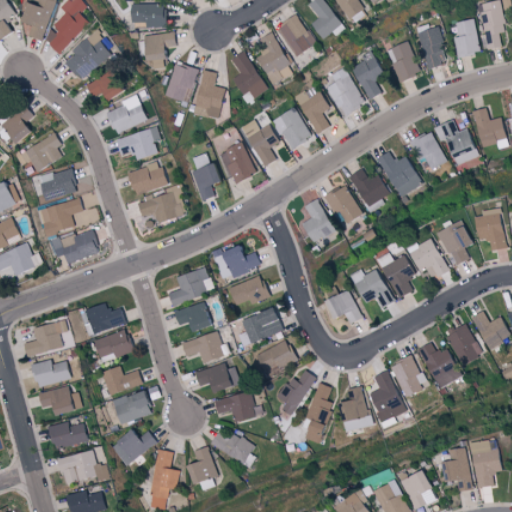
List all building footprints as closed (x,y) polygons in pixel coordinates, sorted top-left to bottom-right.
[(0,0),(0,34),(2,39),(15,32),(9,20),(18,15),(9,0),(0,0)] [(44,39),(57,0),(34,0),(34,1),(30,0),(26,0),(24,9),(26,10),(23,20),(34,24),(30,34),(44,39)] [(67,12),(53,25),(55,27),(46,37),(61,52),(92,21),(83,12),(90,5),(85,0),(74,0),(74,1),(72,0),(67,0),(62,6),(67,12)] [(313,23),(326,37),(335,30),(339,35),(349,26),(326,0),(315,0),(311,4),(321,16),(313,23)] [(338,0),(352,19),(370,6),(365,0),(338,0)] [(489,48),(510,44),(501,0),(496,0),(480,3),(489,48)] [(133,3),(134,26),(168,26),(167,2),(133,3)] [(279,27),(298,56),(318,43),(299,14),(279,27)] [(483,51),(475,17),(457,21),(460,36),(455,37),(460,57),(483,51)] [(420,31),(429,66),(449,61),(440,25),(427,28),(428,29),(420,31)] [(74,50),(77,53),(68,61),(84,80),(114,53),(102,40),(107,36),(99,28),(74,50)] [(145,34),(148,60),(154,60),(155,68),(168,66),(166,47),(177,45),(176,31),(145,34)] [(275,83),(297,71),(275,31),(263,38),(269,49),(259,54),(275,83)] [(402,81),(423,71),(409,40),(388,49),(402,81)] [(353,67),(372,98),(385,91),(376,77),(385,72),(372,49),(362,55),(365,60),(353,67)] [(236,76),(243,91),(263,82),(249,50),(234,56),(242,73),(236,76)] [(195,88),(201,68),(178,60),(167,95),(184,100),(189,86),(195,88)] [(332,73),(336,81),(330,85),(345,115),(366,104),(347,66),(332,73)] [(106,90),(111,100),(126,91),(113,69),(88,84),(95,96),(106,90)] [(196,113),(221,117),(228,87),(216,84),(219,71),(205,69),(196,113)] [(332,107),(317,83),(296,96),(319,133),(332,125),(324,111),(332,107)] [(150,119),(140,93),(124,100),(126,104),(109,111),(118,133),(150,119)] [(17,143),(34,132),(28,121),(36,116),(28,105),(3,122),(17,143)] [(314,136),(296,106),(275,119),(293,149),(314,136)] [(476,110),(483,145),(499,142),(500,147),(511,145),(504,116),(492,119),(489,107),(476,110)] [(262,128),(256,118),(243,126),(267,166),(279,159),(272,147),(281,141),(271,123),(262,128)] [(437,126),(442,141),(448,138),(458,163),(481,154),(470,127),(460,131),(455,119),(437,126)] [(140,159),(160,152),(157,142),(164,139),(159,125),(119,138),(124,154),(137,150),(140,159)] [(427,172),(449,161),(434,130),(412,140),(427,172)] [(64,144),(56,132),(24,151),(37,172),(64,155),(59,147),(64,144)] [(258,173),(245,142),(223,151),(235,182),(258,173)] [(379,158),(403,196),(424,182),(407,155),(397,161),(391,150),(379,158)] [(223,182),(218,161),(212,163),(209,152),(195,156),(198,169),(196,170),(202,199),(217,196),(214,184),(223,182)] [(132,169),(137,192),(169,185),(164,162),(132,169)] [(372,210),(386,202),(383,197),(391,192),(380,172),(370,177),(365,168),(352,175),(372,210)] [(78,193),(75,169),(41,174),(44,198),(78,193)] [(0,211),(23,201),(13,179),(0,185),(0,211)] [(365,211),(346,183),(327,196),(338,214),(341,212),(348,222),(365,211)] [(185,214),(178,190),(140,202),(144,216),(157,212),(161,222),(185,214)] [(39,209),(47,235),(76,226),(72,213),(85,209),(81,196),(39,209)] [(337,230),(322,197),(308,204),(313,216),(305,220),(314,240),(337,230)] [(510,245),(502,206),(486,209),(486,214),(478,215),(482,237),(492,235),(494,248),(510,245)] [(73,214),(77,226),(88,222),(84,210),(73,214)] [(0,249),(24,239),(14,216),(0,222),(0,249)] [(456,263),(472,257),(467,245),(475,242),(466,218),(442,228),(456,263)] [(57,255),(66,253),(68,261),(101,253),(95,229),(53,239),(57,255)] [(429,267),(433,277),(451,268),(435,235),(411,246),(422,270),(429,267)] [(17,275),(46,262),(41,252),(34,255),(29,242),(0,254),(0,268),(0,270),(13,264),(17,275)] [(247,254),(243,243),(215,255),(225,279),(263,263),(257,250),(247,254)] [(417,273),(407,253),(396,258),(392,251),(381,256),(400,296),(415,289),(409,277),(417,273)] [(179,274),(183,287),(171,290),(173,301),(216,290),(210,266),(179,274)] [(380,266),(368,273),(365,267),(354,273),(368,301),(379,295),(385,306),(397,299),(380,266)] [(231,286),(237,302),(252,296),(254,302),(272,295),(263,273),(231,286)] [(336,316),(348,312),(352,322),(364,317),(354,288),(330,297),(336,316)] [(86,307),(91,321),(86,323),(89,334),(128,322),(123,306),(111,309),(108,300),(86,307)] [(177,308),(180,323),(193,320),(195,328),(213,324),(207,301),(177,308)] [(243,318),(248,330),(241,333),(245,344),(286,329),(277,305),(243,318)] [(511,331),(503,315),(491,321),(485,309),(474,315),(491,346),(511,335),(511,331)] [(36,325),(39,338),(27,341),(30,354),(75,344),(69,318),(36,325)] [(448,334),(464,363),(484,352),(468,322),(448,334)] [(103,361),(136,348),(128,327),(95,339),(103,361)] [(206,361),(232,351),(228,341),(224,343),(219,329),(184,341),(189,354),(201,350),(206,361)] [(266,368),(280,362),(282,367),(299,359),(289,338),(258,352),(266,368)] [(463,375),(450,346),(438,351),(434,341),(422,346),(439,386),(463,375)] [(407,395),(429,385),(415,354),(393,364),(407,395)] [(73,377),(69,359),(55,362),(54,358),(35,362),(39,385),(73,377)] [(229,367),(227,361),(198,370),(202,384),(213,380),(217,390),(242,382),(237,365),(229,367)] [(145,382),(140,368),(124,373),(121,364),(103,370),(111,394),(145,382)] [(290,401),(286,408),(295,413),(318,375),(307,368),(300,379),(292,374),(280,395),(290,401)] [(407,410),(391,369),(376,374),(381,387),(371,391),(384,426),(397,421),(395,415),(407,410)] [(308,415),(314,417),(307,437),(320,441),(340,387),(321,381),(308,415)] [(349,387),(351,399),(342,400),(347,429),(372,424),(365,384),(349,387)] [(57,412),(84,407),(82,390),(72,392),(71,385),(41,390),(44,405),(56,403),(57,412)] [(114,399),(122,422),(155,412),(148,388),(114,399)] [(217,398),(220,412),(234,408),(237,420),(265,412),(263,403),(256,405),(253,389),(217,398)] [(90,439),(85,421),(71,424),(70,419),(51,424),(56,447),(90,439)] [(127,464),(159,440),(150,429),(141,436),(135,427),(112,444),(127,464)] [(257,444),(236,430),(231,437),(220,431),(213,441),(245,462),(257,444)] [(475,440),(480,486),(497,484),(495,471),(505,470),(502,446),(494,447),(493,438),(475,440)] [(200,459),(189,464),(197,482),(220,473),(209,444),(196,450),(200,459)] [(461,489),(475,487),(469,445),(453,448),(455,458),(446,459),(449,479),(459,478),(461,489)] [(151,505),(167,507),(170,486),(178,488),(181,468),(173,467),(176,450),(159,447),(151,505)] [(60,456),(66,482),(98,474),(96,464),(99,463),(96,449),(60,456)] [(440,498),(426,468),(404,479),(417,508),(440,498)] [(204,489),(217,485),(214,477),(201,481),(204,489)] [(411,511),(400,479),(377,487),(386,511),(411,511)] [(70,492),(73,511),(89,511),(108,509),(105,490),(89,492),(89,489),(70,492)] [(373,511),(358,490),(337,506),(341,511),(373,511)]
